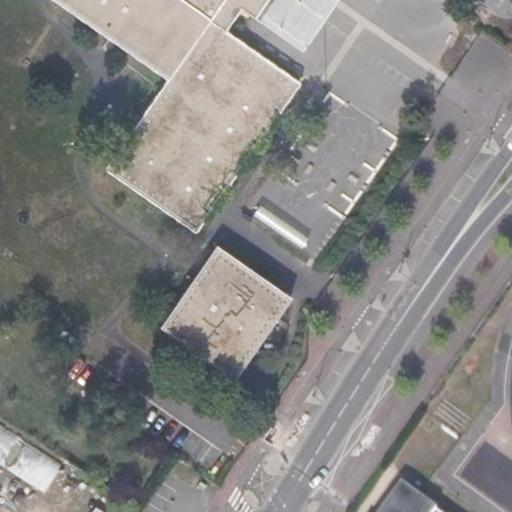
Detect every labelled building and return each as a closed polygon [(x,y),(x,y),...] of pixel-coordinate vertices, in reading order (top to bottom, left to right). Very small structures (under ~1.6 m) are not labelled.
[(99,170),(188,232),(293,81),(217,28),(232,5),(245,14),(247,10),(254,0),(49,0),(162,79),(99,170)] [(254,0),(247,10),(294,44),(325,0),(254,0)] [(261,205),(253,216),(301,251),(309,239),(261,205)] [(226,383),(286,298),(210,246),(151,329),(226,383)] [(60,463),(0,422),(0,462),(40,489),(60,463)] [(444,511),(436,506),(436,503),(402,480),(378,511),(444,511)]
